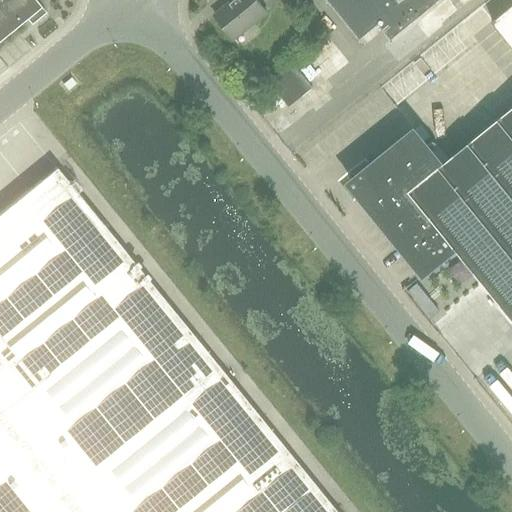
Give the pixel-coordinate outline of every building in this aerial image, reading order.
[(0,0),(0,39),(27,18),(32,24),(46,12),(36,0),(0,0)] [(258,0),(233,0),(215,14),(234,38),(267,11),(258,0)] [(329,0),(361,38),(379,23),(392,38),(438,0),(329,0)] [(415,129),(350,182),(424,274),(456,248),(511,317),(511,4),(492,22),(511,46),(511,107),(443,163),(415,129)] [(269,82),(290,106),(313,87),(293,63),(269,82)] [(410,63),(384,80),(395,96),(421,80),(410,63)] [(0,511),(337,511),(57,167),(0,212),(0,511)]
